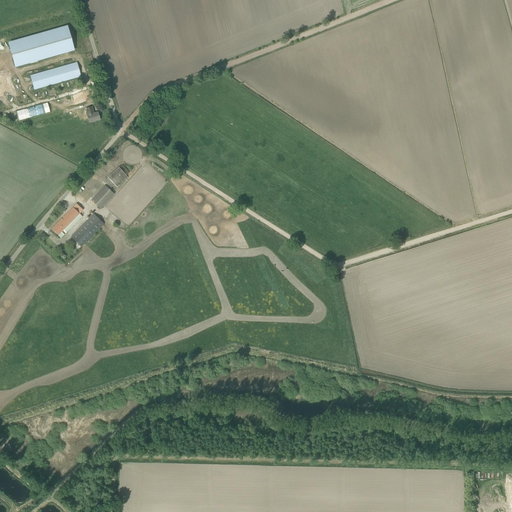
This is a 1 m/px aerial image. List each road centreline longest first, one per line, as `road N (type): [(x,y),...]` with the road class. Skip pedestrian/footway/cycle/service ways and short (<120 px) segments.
road 1 (track): [(511,210),(332,263),(121,132)]
road 2 (unclassified): [(0,270),(121,132),(79,0)]
road 3 (track): [(400,0),(161,93),(121,132)]
